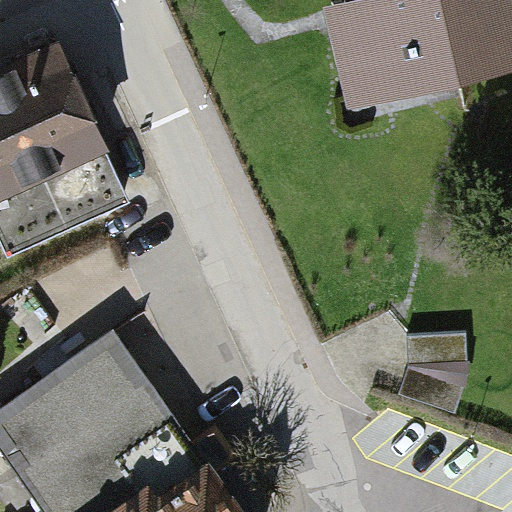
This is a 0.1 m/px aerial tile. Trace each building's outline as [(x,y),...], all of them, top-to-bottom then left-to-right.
[(511,0),(355,0),(324,7),(350,125),(511,90),(511,0)] [(46,43),(0,62),(0,186),(91,148),(46,43)] [(0,414),(0,445),(45,511),(106,511),(149,486),(156,498),(205,468),(113,329),(0,414)] [(465,332),(408,337),(411,361),(467,356),(465,332)] [(458,410),(465,381),(411,368),(404,397),(458,410)] [(106,511),(233,511),(205,468),(156,498),(149,486),(106,511)]
